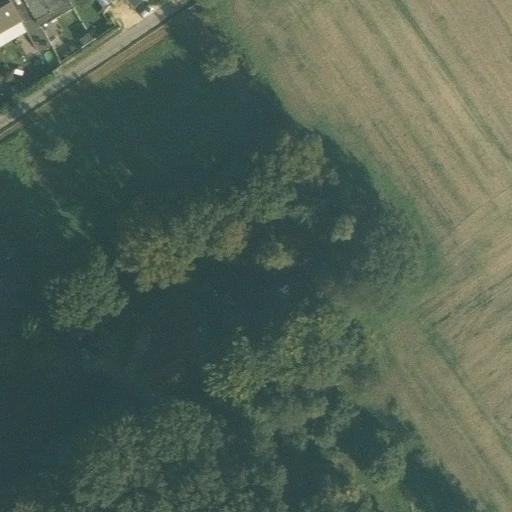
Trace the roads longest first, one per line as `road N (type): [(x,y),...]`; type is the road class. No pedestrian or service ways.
road 1 (track): [(0,119),(179,0)]
road 2 (track): [(0,511),(158,405)]
